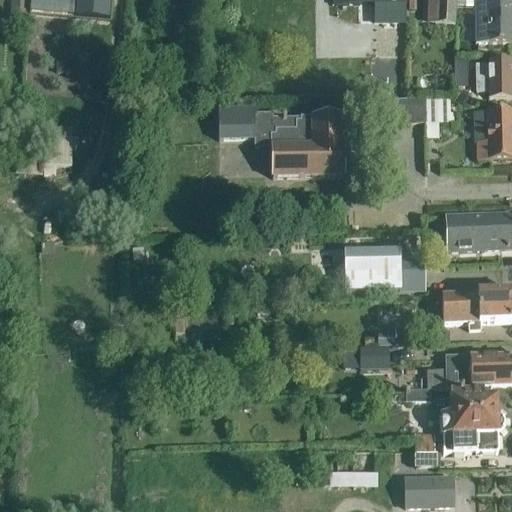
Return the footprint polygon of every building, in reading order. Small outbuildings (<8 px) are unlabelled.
[(27,0),(12,0),(11,25),(26,26),(27,0)] [(30,0),(29,15),(75,18),(76,0),(30,0)] [(107,21),(108,0),(76,0),(75,18),(107,21)] [(407,8),(406,0),(333,0),(333,9),(407,8)] [(456,27),(456,0),(437,0),(437,27),(456,27)] [(474,0),(475,47),(488,47),(511,47),(510,0),(474,0)] [(467,74),(467,62),(455,62),(455,73),(467,74)] [(488,102),(492,102),(511,102),(511,87),(511,64),(488,64),(488,70),(475,70),(475,96),(488,96),(488,102)] [(451,104),(437,104),(425,105),(426,129),(452,129),(451,104)] [(423,105),(389,105),(390,128),(424,127),(423,105)] [(270,182),(323,181),(343,180),(342,120),(322,121),(294,122),(295,134),(284,134),(284,122),(271,122),(271,117),(253,118),(253,114),(217,115),(217,145),(255,144),(256,146),(258,147),(261,149),(264,150),(267,150),(270,150),(270,182)] [(486,115),(473,116),(474,146),(476,146),(477,165),(511,164),(511,114),(492,115),(486,115)] [(31,178),(56,179),(56,169),(73,169),(74,133),(32,132),(31,178)] [(511,218),(444,222),(446,255),(498,253),(511,252),(511,218)] [(399,255),(343,256),(344,295),(400,294),(399,255)] [(337,293),(321,294),(322,305),(337,304),(337,293)] [(442,328),(468,327),(468,335),(480,334),(480,328),(511,326),(511,295),(477,296),(477,297),(441,298),(442,328)] [(395,334),(396,348),(420,347),(419,333),(395,334)] [(387,349),(359,350),(360,370),(388,369),(387,349)] [(360,370),(359,353),(342,354),(342,370),(360,370)] [(426,394),(490,392),(511,391),(511,359),(445,362),(445,376),(426,376),(426,394)] [(162,368),(146,368),(146,389),(161,389),(162,368)] [(442,457),(477,457),(497,456),(497,438),(503,432),(503,423),(497,417),(496,402),(490,403),(490,393),(449,394),(450,419),(440,420),(442,457)] [(405,407),(428,406),(428,395),(404,396),(405,407)] [(414,469),(434,469),(433,456),(432,456),(432,445),(413,445),(414,469)] [(330,477),(331,491),(379,490),(379,476),(330,477)] [(404,484),(405,511),(453,511),(452,483),(404,484)]
